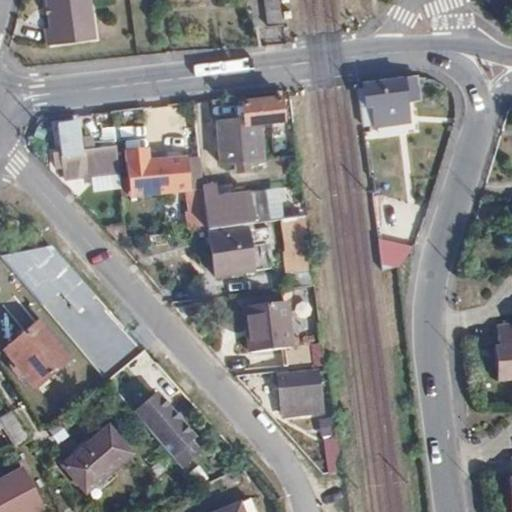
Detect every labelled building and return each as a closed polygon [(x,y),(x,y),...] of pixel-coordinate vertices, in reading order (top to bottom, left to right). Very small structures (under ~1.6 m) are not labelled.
[(100,36),(95,0),(54,0),(57,26),(49,26),(52,42),(100,36)] [(279,23),(276,0),(263,0),(266,25),(279,23)] [(405,76),(404,72),(364,79),(368,108),(373,107),(376,125),(411,120),(408,100),(421,98),(418,75),(405,76)] [(280,119),(277,96),(240,100),(241,105),(235,106),(235,113),(215,116),(221,165),(265,161),(259,122),(280,119)] [(78,151),(74,122),(55,124),(61,162),(67,161),(66,155),(78,153),(78,151)] [(90,166),(90,169),(115,166),(114,147),(89,150),(90,166)] [(67,161),(61,162),(62,169),(90,166),(89,150),(78,151),(78,153),(66,155),(67,161)] [(184,161),(183,158),(156,161),(146,162),(144,150),(121,152),(126,197),(200,188),(196,160),(184,161)] [(298,217),(297,202),(296,187),(264,191),(266,220),(298,217)] [(202,208),(204,228),(266,220),(264,191),(264,189),(201,197),(202,208)] [(189,210),(192,229),(204,228),(202,208),(189,210)] [(307,235),(305,219),(292,220),(294,236),(307,235)] [(103,228),(112,238),(122,237),(121,226),(103,228)] [(224,243),(222,231),(205,234),(212,275),(237,273),(232,243),(224,243)] [(43,236),(7,265),(95,372),(111,359),(102,348),(121,332),(43,236)] [(400,271),(407,246),(379,239),(373,264),(400,271)] [(312,271),(308,242),(295,243),(299,273),(312,271)] [(22,327),(32,316),(13,296),(2,306),(22,327)] [(290,345),(285,301),(244,306),(250,352),(281,349),(284,369),(313,365),(310,342),(290,345)] [(34,387),(66,357),(36,321),(3,350),(34,387)] [(511,324),(494,326),(496,342),(500,341),(500,347),(493,347),(496,381),(511,380),(511,324)] [(320,341),(310,342),(313,365),(323,363),(320,341)] [(324,370),(323,364),(314,366),(314,370),(274,376),(279,407),(276,407),(277,412),(280,411),(280,416),(320,410),(315,371),(324,370)] [(154,390),(130,410),(179,467),(199,450),(189,439),(193,436),(178,418),(170,408),(154,390)] [(173,405),(170,408),(178,418),(181,415),(173,405)] [(0,417),(0,424),(16,447),(29,441),(9,411),(0,417)] [(130,457),(107,429),(62,467),(86,495),(130,457)] [(322,472),(336,470),(332,442),(331,434),(322,435),(322,439),(317,439),(322,472)] [(0,511),(35,511),(41,509),(22,470),(0,480),(0,511)] [(242,511),(238,501),(211,511),(242,511)]
